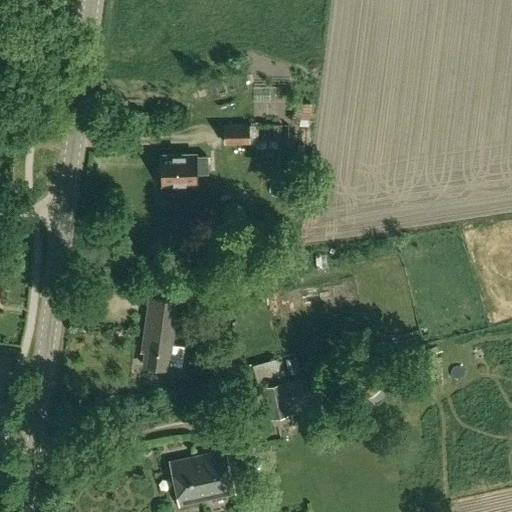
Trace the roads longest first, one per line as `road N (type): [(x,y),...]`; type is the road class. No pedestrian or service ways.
road 1 (tertiary): [(29,511),(70,199)]
road 2 (tertiary): [(70,199),(94,0)]
